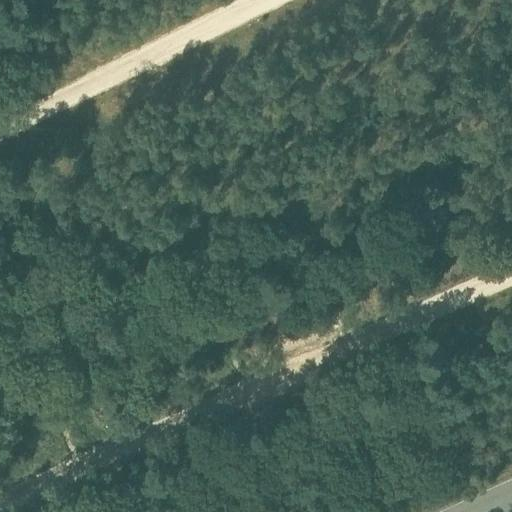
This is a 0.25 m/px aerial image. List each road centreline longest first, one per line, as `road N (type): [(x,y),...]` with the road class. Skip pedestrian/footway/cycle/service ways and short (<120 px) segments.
road 1 (track): [(511,273),(0,504)]
road 2 (track): [(0,132),(278,0)]
